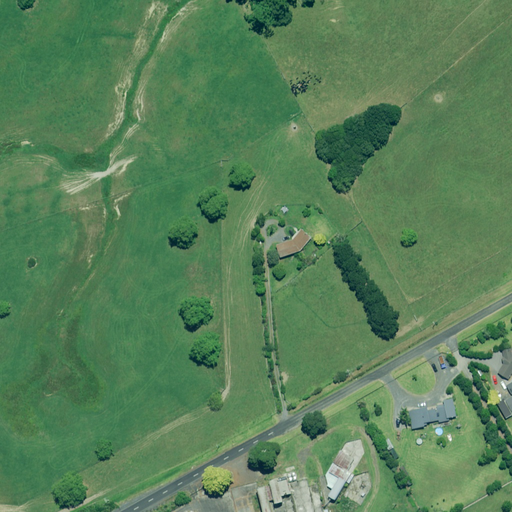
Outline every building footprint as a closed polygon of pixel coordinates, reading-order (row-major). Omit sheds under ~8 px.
[(312,238),(304,230),(293,241),(278,246),(282,257),(300,252),(312,238)] [(511,353),(511,349),(503,350),(504,356),(502,358),(504,364),(498,373),(508,379),(511,373),(511,353)] [(444,401),(444,404),(437,406),(438,409),(428,411),(427,408),(409,411),(412,429),(426,426),(425,423),(439,420),(439,422),(448,420),(448,418),(457,417),(453,399),(444,401)] [(334,462),(326,475),(328,487),(333,490),(329,496),(336,501),(347,483),(350,484),(355,475),(353,473),(360,462),(350,456),(341,450),(334,462)] [(275,500),(276,504),(284,502),(282,496),(292,493),(288,480),(279,482),(278,480),(271,482),(272,486),(267,487),(259,489),(264,511),(272,511),(270,501),(275,500)]
